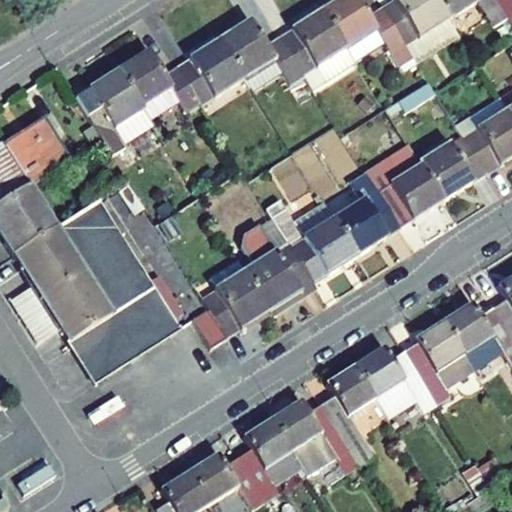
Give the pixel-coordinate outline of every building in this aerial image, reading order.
[(381,13),(368,20),(355,0),(344,0),(322,14),(354,65),(383,47),(390,58),(404,49),(381,13)] [(411,61),(414,65),(458,38),(448,23),(433,0),(399,0),(393,4),(394,5),(381,13),(404,49),(411,61)] [(433,0),(448,23),(478,4),(493,29),(507,21),(493,0),(433,0)] [(511,0),(493,0),(507,21),(511,27),(511,29),(511,28),(511,0)] [(316,71),(325,84),(354,65),(322,14),(291,34),(278,42),(302,80),(316,71)] [(507,21),(493,29),(497,35),(511,27),(507,21)] [(249,25),(219,44),(243,82),(273,63),(289,89),(303,81),(302,80),(278,42),(266,50),(249,25)] [(189,64),(176,71),(198,107),(200,109),(212,101),(213,101),(243,82),(219,44),(188,63),(189,64)] [(390,58),(397,70),(411,61),(404,49),(390,58)] [(148,55),(117,74),(141,111),(170,93),(178,105),(185,115),(198,107),(176,71),(163,80),(148,55)] [(303,81),(311,93),(325,84),(316,71),(302,80),(303,81)] [(75,102),(111,159),(125,150),(123,148),(114,133),(143,115),(141,111),(117,74),(88,93),(88,94),(75,102)] [(404,116),(434,97),(433,96),(427,85),(396,104),(404,116)] [(143,115),(149,124),(178,105),(170,93),(141,111),(143,115)] [(511,109),(511,93),(498,103),(505,114),(511,109)] [(366,115),(373,108),(365,101),(359,108),(366,115)] [(505,114),(498,103),(469,121),(476,132),(505,114)] [(476,132),(469,121),(468,120),(454,129),(461,140),(485,178),(511,160),(511,124),(505,114),(476,132)] [(123,148),(152,130),(149,124),(143,115),(114,133),(123,148)] [(43,121),(1,147),(24,184),(21,187),(24,192),(30,189),(70,164),(67,158),(43,121)] [(347,150),(357,152),(360,139),(351,137),(347,150)] [(442,205),(485,178),(461,140),(418,167),(442,205)] [(1,149),(0,149),(0,207),(24,192),(21,187),(24,184),(1,147),(0,148),(1,149)] [(70,164),(84,155),(80,149),(67,158),(70,164)] [(398,232),(442,205),(418,167),(407,150),(363,177),(364,178),(398,232)] [(355,261),(386,241),(386,240),(398,232),(364,178),(348,188),(359,206),(332,223),(355,261)] [(0,237),(13,258),(56,231),(30,189),(24,192),(0,207),(0,237)] [(98,205),(56,231),(13,258),(22,273),(40,301),(124,247),(98,205)] [(310,226),(298,234),(293,226),(280,205),(266,214),(275,229),(312,288),(355,261),(332,223),(322,207),(305,218),(310,226)] [(158,211),(163,219),(172,214),(167,206),(158,211)] [(310,226),(305,218),(293,226),(298,234),(310,226)] [(300,296),(299,295),(312,288),(275,229),(262,237),(258,230),(244,239),(241,251),(252,270),(244,275),(269,315),(273,313),(276,314),(282,310),(283,307),(300,296)] [(66,343),(151,290),(124,247),(40,301),(59,332),(66,343)] [(269,315),(244,275),(237,264),(209,282),(216,293),(200,302),(208,314),(225,342),(239,334),(269,315)] [(1,286),(18,314),(40,301),(22,273),(1,286)] [(511,282),(497,292),(505,304),(492,313),(511,343),(511,282)] [(93,385),(178,332),(151,290),(66,343),(93,385)] [(59,332),(40,301),(18,314),(38,345),(59,332)] [(511,343),(492,313),(480,321),(472,308),(443,326),(473,374),(501,357),(509,370),(511,374),(511,343)] [(226,343),(225,342),(208,314),(191,324),(209,353),(226,343)] [(443,326),(414,345),(416,348),(403,356),(436,407),(449,399),(444,393),(473,374),(443,326)] [(388,424),(416,406),(422,416),(436,407),(403,356),(391,364),(383,352),(354,371),(374,402),(388,424)] [(481,387),(509,370),(501,357),(473,374),(481,387)] [(374,402),(354,371),(325,389),(333,401),(320,409),(358,468),(359,470),(374,461),(353,427),(348,419),(360,411),(374,402)] [(344,478),(358,468),(320,409),(308,417),(300,405),(271,424),(291,455),(300,470),(307,479),(334,462),(344,478)] [(348,419),(353,427),(365,419),(360,411),(348,419)] [(263,473),(291,455),(271,424),(242,442),(250,454),(237,462),(265,505),(278,497),(272,488),(263,473)] [(272,488),(300,470),(291,455),(263,473),(272,488)] [(236,490),(249,511),(254,511),(265,505),(237,462),(224,470),(217,458),(188,477),(208,508),(236,490)] [(487,487),(503,477),(493,461),(477,471),(487,487)] [(475,469),(463,477),(477,500),(490,492),(487,487),(477,471),(475,469)] [(201,511),(208,508),(188,477),(159,495),(167,508),(159,511),(201,511)] [(0,511),(6,511),(9,510),(3,501),(0,502),(0,511)]
